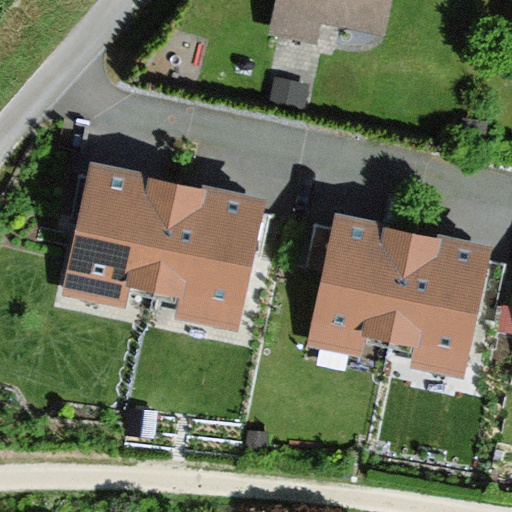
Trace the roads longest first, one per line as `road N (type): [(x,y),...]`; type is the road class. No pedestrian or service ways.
road 1 (residential): [(31,120),(511,216)]
road 2 (track): [(0,484),(271,480),(440,511)]
road 3 (residential): [(31,120),(120,0)]
